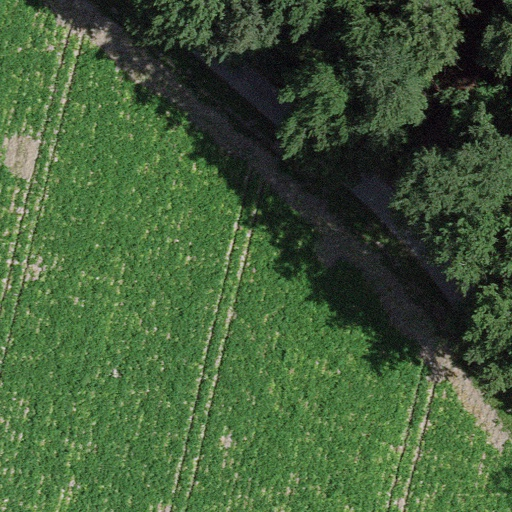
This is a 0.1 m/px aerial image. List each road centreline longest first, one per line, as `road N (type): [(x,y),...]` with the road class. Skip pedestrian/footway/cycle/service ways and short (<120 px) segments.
road 1 (unclassified): [(511,360),(392,209),(155,0)]
road 2 (track): [(392,209),(511,44)]
